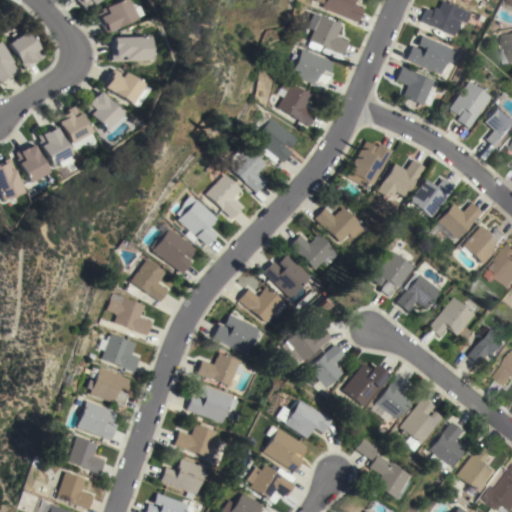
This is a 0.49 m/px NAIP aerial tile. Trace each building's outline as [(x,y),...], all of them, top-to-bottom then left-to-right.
[(94,0),(83,10),(73,0),(94,0)] [(121,0),(125,8),(130,6),(134,14),(130,17),(130,18),(101,33),(92,15),(98,11),(97,9),(114,0),(121,0)] [(352,0),(351,4),(361,8),(355,22),(320,7),(322,3),(314,0),(352,0)] [(440,0),(468,12),(463,23),(458,21),(452,35),(418,21),(423,8),(431,11),(432,7),(436,9),(440,0)] [(311,13),(339,25),(334,36),(346,41),(340,55),(307,41),(312,30),(305,27),(311,13)] [(23,30),(41,56),(32,62),(31,62),(21,68),(4,43),(23,30)] [(511,62),(509,63),(509,62),(503,63),(499,50),(501,49),(501,46),(499,45),(497,40),(498,38),(498,36),(508,33),(508,34),(511,32),(511,62)] [(450,48),(438,74),(404,59),(409,45),(420,50),(421,48),(414,45),(419,35),(450,48)] [(143,60),(107,61),(107,55),(107,38),(143,37),(143,60)] [(0,49),(15,72),(10,76),(9,74),(0,80),(0,49)] [(330,62),(328,68),(329,68),(327,72),(320,69),(319,73),(328,77),(324,87),(313,83),(313,84),(289,74),(300,49),(330,62)] [(421,105),(400,97),(405,85),(394,80),(399,66),(432,80),(421,105)] [(130,107),(97,86),(109,69),(114,72),(116,70),(138,84),(137,85),(142,88),(130,107)] [(487,97),(465,128),(453,120),(459,111),(457,109),(453,115),(445,109),(464,81),(487,97)] [(283,95),(281,94),(283,90),(279,88),(282,82),(288,85),(289,84),(309,95),(306,100),(302,106),(313,112),(306,125),(276,108),(283,95)] [(116,114),(120,118),(104,133),(86,115),(86,116),(82,111),(84,109),(79,105),(94,90),(117,114),(116,114)] [(65,143),(51,116),(71,105),(86,132),(65,143)] [(511,118),(511,126),(492,149),(482,139),(490,130),(481,122),(496,105),(511,118)] [(294,139),(287,147),(282,143),(280,145),(289,152),(280,162),(261,145),(260,146),(250,138),(253,134),(248,130),(261,114),(267,119),(268,117),(294,139)] [(65,155),(68,160),(55,167),(52,161),(45,165),(32,142),(35,141),(32,135),(50,125),(65,154),(65,155)] [(369,189),(346,177),(348,172),(347,171),(363,141),(373,146),(370,152),(372,153),(377,143),(390,151),(369,189)] [(21,183),(9,159),(11,158),(8,152),(27,143),(42,172),(21,183)] [(255,173),(263,182),(254,192),(228,168),(236,160),(232,156),(243,144),(263,164),(255,173)] [(0,159),(3,158),(11,183),(14,182),(17,192),(13,194),(12,193),(7,195),(8,197),(1,199),(0,197),(0,159)] [(403,170),(410,159),(422,167),(403,197),(394,191),(392,195),(387,192),(384,197),(375,191),(392,163),(403,170)] [(223,174),(238,189),(231,197),(232,198),(231,199),(239,207),(230,218),(204,193),(223,174)] [(423,179),(434,187),(440,178),(452,187),(429,218),(407,201),(423,179)] [(189,195),(194,200),(195,199),(215,218),(211,222),(212,223),(209,226),(208,225),(206,227),(214,235),(204,246),(194,236),(193,236),(183,227),(182,227),(180,225),(180,224),(176,220),(178,217),(175,214),(180,208),(184,201),(189,195)] [(451,203),(460,212),(468,202),(480,212),(469,224),(455,239),(435,221),(451,203)] [(356,222),(355,223),(360,228),(351,238),(346,233),(338,242),(311,218),(322,207),(331,216),(340,207),(356,222)] [(194,249),(187,258),(181,253),(180,255),(189,262),(180,273),(150,250),(151,249),(148,247),(160,231),(156,229),(161,223),(167,227),(167,228),(194,249)] [(478,226),(482,229),(483,228),(484,230),(489,235),(495,227),(504,235),(496,245),(497,246),(481,264),(460,245),(478,226)] [(306,243),(311,238),(310,238),(314,234),(331,249),(312,269),(286,245),(296,234),(306,243)] [(508,242),(511,246),(511,280),(506,287),(485,268),(508,242)] [(383,251),(405,267),(391,288),(389,286),(383,296),(373,290),(379,282),(376,280),(372,286),(368,283),(368,282),(363,279),(383,251)] [(306,277),(287,298),(260,272),(270,261),(277,268),(279,267),(275,262),(282,254),(306,277)] [(162,272),(159,276),(159,277),(155,283),(165,290),(157,302),(146,294),(128,281),(144,259),(162,272)] [(419,308),(415,305),(414,306),(408,301),(401,311),(389,302),(398,290),(395,288),(407,272),(410,275),(411,274),(432,291),(419,308)] [(255,296),(259,291),(263,287),(280,301),(263,322),(236,300),(245,288),(255,296)] [(142,305),(140,310),(139,310),(137,317),(149,322),(144,335),(129,330),(130,330),(111,323),(114,315),(112,314),(112,313),(103,310),(109,293),(142,305)] [(456,306),(461,299),(471,307),(467,314),(468,314),(459,326),(465,331),(458,341),(440,328),(434,336),(423,327),(445,297),(456,306)] [(316,328),(325,339),(299,360),(287,346),(282,350),(276,343),(302,322),(300,320),(310,312),(318,323),(308,331),(310,333),(316,328)] [(210,338),(216,324),(227,329),(228,327),(221,324),(226,314),(256,328),(245,354),(210,338)] [(495,335),(499,329),(511,337),(505,345),(507,346),(500,355),(498,353),(492,362),(487,358),(482,354),(475,364),(463,355),(485,327),(495,335)] [(101,351),(94,348),(98,339),(102,340),(104,335),(106,336),(107,333),(132,343),(128,355),(136,357),(131,371),(98,359),(101,351)] [(330,344),(340,355),(331,363),(338,372),(321,387),(304,367),(330,344)] [(511,375),(504,386),(493,377),(511,351),(511,375)] [(242,364),(235,382),(229,380),(227,386),(208,379),(194,374),(199,360),(211,364),(215,352),(237,360),(236,362),(242,364)] [(360,407),(338,390),(359,363),(367,369),(371,364),(384,375),(375,387),(360,407)] [(126,379),(124,385),(125,386),(123,390),(116,388),(115,391),(124,394),(120,405),(109,401),(108,403),(85,394),(86,389),(81,387),(84,379),(89,381),(95,367),(126,379)] [(372,403),(393,375),(405,383),(398,394),(407,401),(393,419),(372,403)] [(184,409),(189,395),(199,399),(200,397),(194,395),(197,385),(229,397),(229,398),(235,400),(232,410),(225,407),(220,423),(184,409)] [(418,444),(405,434),(403,436),(398,432),(400,430),(396,427),(419,397),(433,408),(431,411),(439,417),(418,444)] [(324,420),(316,433),(307,427),(300,438),(277,423),(278,422),(269,417),(277,406),(285,411),(293,400),(324,420)] [(71,427),(81,401),(112,412),(108,423),(102,421),(101,422),(112,426),(106,440),(71,427)] [(460,431),(452,441),(462,449),(448,466),(446,465),(442,470),(428,458),(431,454),(427,450),(448,422),(460,431)] [(211,437),(218,440),(213,454),(206,451),(204,457),(185,450),(171,445),(176,431),(187,435),(188,434),(189,434),(193,424),(214,431),(211,437)] [(257,451),(272,428),(300,446),(294,455),(289,452),(288,453),(297,459),(289,472),(257,451)] [(71,436),(91,443),(89,448),(91,449),(88,456),(100,460),(95,474),(61,461),(71,436)] [(372,448),(364,460),(348,449),(356,437),(372,448)] [(455,475),(478,445),(490,455),(484,463),(493,471),(477,492),(455,475)] [(395,485),(396,485),(388,498),(368,486),(374,475),(362,467),(370,454),(383,462),(382,463),(401,475),(395,485)] [(158,481),(163,467),(173,471),(178,459),(202,468),(193,494),(158,481)] [(511,508),(510,511),(508,510),(506,511),(499,511),(497,510),(496,511),(480,498),(490,485),(493,488),(511,464),(511,508)] [(289,484),(281,496),(270,489),(266,495),(267,495),(264,500),(245,487),(247,484),(241,480),(250,466),(256,470),(259,465),(289,484)] [(58,472),(79,479),(75,490),(76,490),(75,492),(87,496),(82,509),(49,497),(58,472)] [(260,506),(258,508),(264,511),(217,511),(225,500),(231,503),(238,492),(260,506)] [(185,504),(185,505),(191,507),(189,511),(141,511),(145,503),(155,507),(156,506),(150,503),(153,493),(185,504)]
